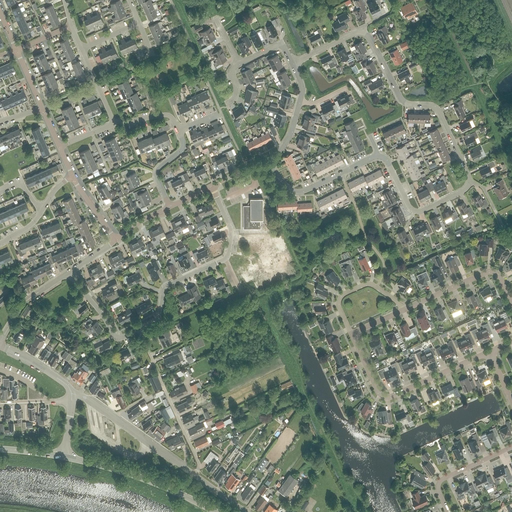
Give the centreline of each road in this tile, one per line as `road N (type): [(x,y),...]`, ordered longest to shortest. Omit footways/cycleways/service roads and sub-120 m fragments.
road 1 (residential): [(376,156),(414,212),(460,193),(467,174),(435,109),(401,101),(362,33),(291,65)]
road 2 (residential): [(138,331),(159,316),(165,287),(225,259),(229,226),(210,187)]
road 3 (residential): [(351,335),(386,399),(488,353)]
road 4 (secondary): [(214,511),(149,481),(63,458)]
road 5 (residential): [(194,476),(199,467),(138,331)]
road 6 (residential): [(194,476),(87,401),(70,400)]
road 7 (residential): [(511,306),(488,272),(404,311)]
road 8 (residential): [(270,163),(284,188),(299,193),(376,156)]
